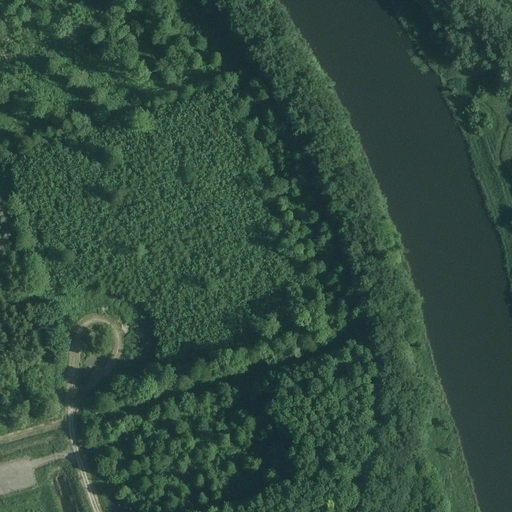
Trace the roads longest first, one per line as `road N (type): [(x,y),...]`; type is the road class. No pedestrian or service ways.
road 1 (unknown): [(222,0),(299,121),(374,315),(387,375),(381,465),(368,511)]
road 2 (unknown): [(248,0),(339,159),(408,359),(404,435),(386,511)]
road 3 (track): [(0,442),(346,342)]
road 4 (track): [(69,422),(116,343),(116,329),(104,321),(83,324),(70,380)]
road 5 (track): [(70,380),(69,422),(96,511)]
